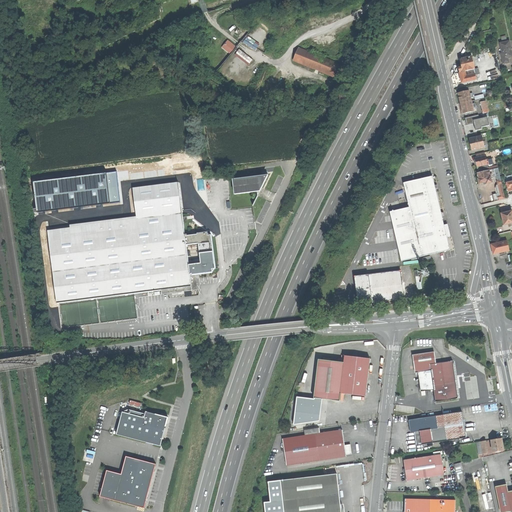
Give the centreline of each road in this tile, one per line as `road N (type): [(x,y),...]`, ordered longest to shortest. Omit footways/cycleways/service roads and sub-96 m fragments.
road 1 (trunk): [(220,511),(252,397),(308,258),(446,0)]
road 2 (trunk): [(425,0),(291,249),(236,390),(201,511)]
road 3 (tertiary): [(312,326),(0,366)]
road 4 (secondary): [(482,247),(426,0)]
road 5 (tertiary): [(375,511),(396,320)]
